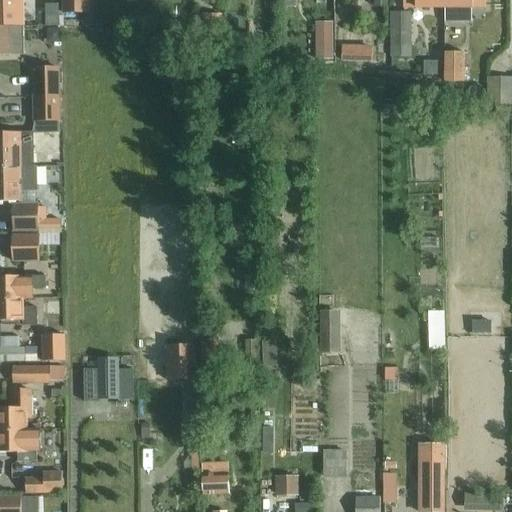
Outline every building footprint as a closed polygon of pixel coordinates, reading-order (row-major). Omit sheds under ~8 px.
[(0,0),(0,28),(23,28),(22,0),(0,0)] [(88,0),(62,0),(62,15),(89,15),(88,0)] [(373,0),(374,8),(388,8),(388,0),(373,0)] [(415,9),(444,9),(443,0),(403,0),(403,8),(415,8),(415,9)] [(443,0),(444,9),(473,9),(473,8),(485,8),(485,0),(443,0)] [(162,12),(144,12),(144,31),(163,30),(162,12)] [(390,13),(390,59),(412,59),(411,13),(390,13)] [(332,23),(315,23),(316,60),(332,60),(332,23)] [(0,28),(0,56),(23,56),(23,28),(0,28)] [(59,30),(48,30),(48,40),(52,44),(60,44),(59,30)] [(269,40),(254,40),(255,49),(277,49),(277,31),(269,31),(269,40)] [(373,46),(342,46),(342,62),(372,63),(373,46)] [(463,83),(464,53),(445,53),(444,83),(463,83)] [(32,68),(33,97),(61,96),(60,68),(32,68)] [(511,79),(487,79),(487,104),(511,104),(511,79)] [(33,97),(33,122),(61,122),(61,96),(33,97)] [(0,168),(33,169),(33,157),(33,135),(0,134),(0,168)] [(0,168),(0,202),(21,202),(21,192),(37,192),(37,169),(33,169),(0,168)] [(38,232),(38,229),(61,229),(60,223),(58,220),(38,220),(38,206),(12,206),(13,232),(38,232)] [(13,236),(13,262),(39,262),(38,236),(13,236)] [(46,277),(0,277),(0,300),(23,300),(32,299),(32,290),(46,290),(46,277)] [(36,309),(23,309),(23,300),(0,300),(0,322),(23,322),(23,326),(36,326),(36,309)] [(59,303),(47,304),(47,314),(59,314),(59,303)] [(320,312),(320,354),(339,354),(340,312),(320,312)] [(490,322),(473,322),(473,334),(491,334),(490,322)] [(0,349),(0,362),(23,362),(37,362),(37,348),(20,348),(20,337),(0,338),(0,349)] [(65,337),(43,337),(43,362),(59,361),(65,361),(65,348),(65,337)] [(200,339),(201,363),(225,363),(225,347),(214,347),(214,339),(200,339)] [(256,341),(245,341),(245,359),(256,360),(256,341)] [(454,378),(455,341),(438,341),(437,377),(454,378)] [(167,381),(194,381),(193,347),(166,348),(167,381)] [(119,359),(98,359),(98,370),(99,400),(119,400),(119,371),(119,359)] [(13,384),(48,384),(48,368),(13,368),(13,384)] [(398,369),(385,369),(385,381),(398,381),(398,369)] [(133,370),(119,371),(119,400),(133,400),(133,370)] [(51,390),(51,397),(66,397),(66,387),(61,387),(61,390),(51,390)] [(11,392),(11,409),(0,409),(0,430),(26,430),(26,420),(31,420),(31,392),(11,392)] [(149,424),(141,424),(141,437),(149,437),(149,424)] [(39,430),(26,430),(0,430),(0,453),(18,453),(18,462),(36,462),(36,451),(39,451),(39,430)] [(273,443),(263,443),(263,454),(273,454),(273,443)] [(209,466),(210,445),(202,444),(201,466),(209,466)] [(361,477),(361,452),(335,452),(335,478),(361,477)] [(423,459),(418,459),(418,511),(444,511),(444,459),(440,459),(423,459)] [(25,480),(25,494),(62,493),(61,473),(43,474),(43,479),(25,480)] [(203,475),(204,495),(228,494),(227,474),(203,475)] [(299,496),(299,476),(274,477),(275,497),(299,496)] [(394,509),(409,510),(410,488),(395,487),(394,509)] [(502,494),(464,493),(464,511),(501,511),(502,494)] [(0,496),(0,511),(21,511),(21,497),(0,496)] [(379,511),(379,497),(356,498),(355,511),(379,511)]
